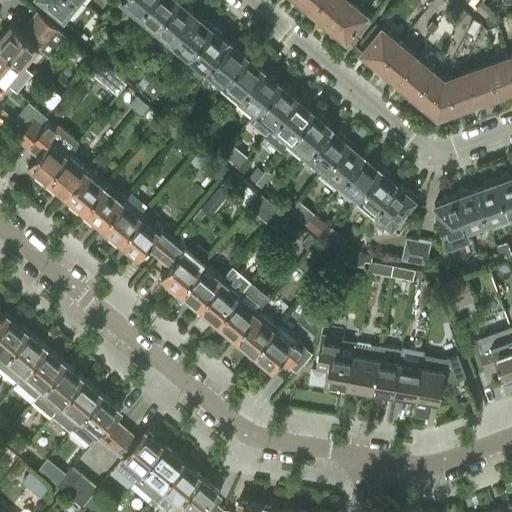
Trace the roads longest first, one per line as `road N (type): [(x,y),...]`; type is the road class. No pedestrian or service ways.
road 1 (residential): [(0,227),(241,427),(274,442),(363,458)]
road 2 (residential): [(245,0),(424,150),(453,151),(511,130)]
road 3 (residential): [(363,458),(421,466),(511,437)]
